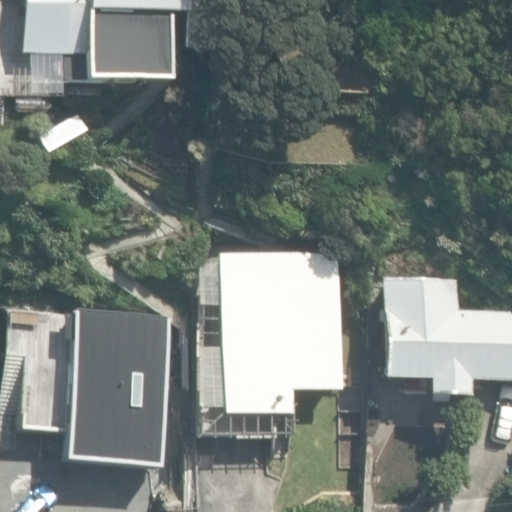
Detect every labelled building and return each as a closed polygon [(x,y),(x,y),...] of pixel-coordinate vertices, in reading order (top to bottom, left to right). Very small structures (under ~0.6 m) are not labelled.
[(193,17),(192,0),(42,0),(43,59),(86,59),(86,80),(114,80),(114,64),(155,63),(155,17),(193,17)] [(307,459),(378,459),(378,436),(428,436),(429,298),(308,298),(307,459)] [(505,426),(511,425),(511,309),(461,308),(459,410),(505,411),(505,426)] [(0,473),(4,422),(17,423),(23,332),(0,330),(0,473)] [(45,435),(97,438),(99,408),(117,409),(120,347),(36,342),(33,405),(46,405),(45,435)]
